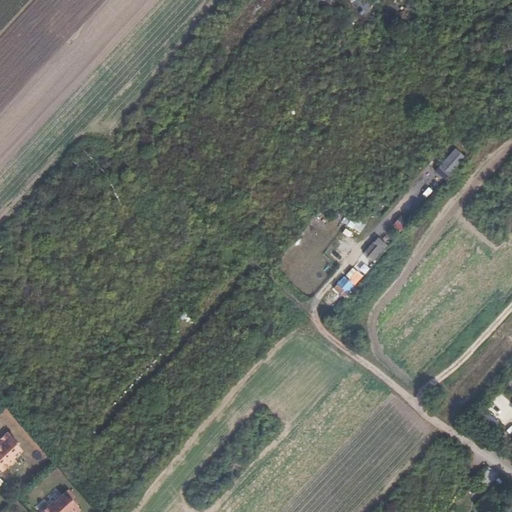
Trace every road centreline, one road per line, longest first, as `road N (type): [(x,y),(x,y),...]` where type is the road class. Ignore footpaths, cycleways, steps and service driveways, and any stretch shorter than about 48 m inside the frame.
road 1 (track): [(93,153),(224,234),(321,329),(456,431)]
road 2 (track): [(408,397),(460,361),(511,305)]
